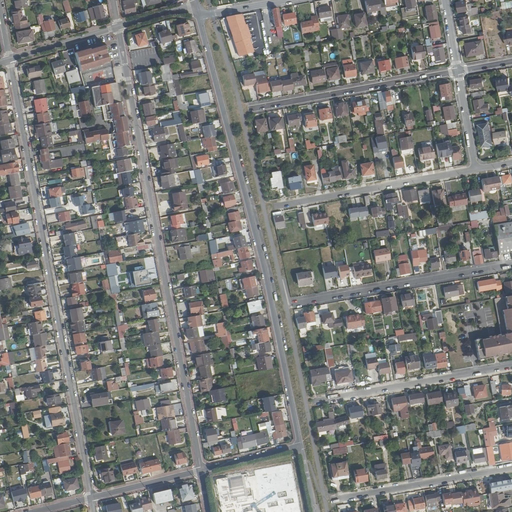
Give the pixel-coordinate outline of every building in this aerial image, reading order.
[(14,0),(15,9),(27,7),(26,0),(14,0)] [(66,13),(71,12),(67,0),(63,1),(66,13)] [(127,0),(122,1),(125,13),(135,11),(133,3),(137,3),(136,0),(127,0)] [(375,11),(373,0),(371,0),(364,1),(366,13),(375,11)] [(384,4),(382,0),(377,0),(373,0),(375,11),(379,10),(380,14),(385,13),(384,4)] [(471,10),(469,4),(467,5),(466,2),(457,3),(458,13),(467,11),(467,13),(466,13),(466,17),(469,16),(473,15),(472,10),(471,10)] [(87,8),(91,20),(104,17),(101,5),(87,8)] [(436,19),(434,5),(424,6),(427,21),(436,19)] [(329,18),(327,8),(315,10),(317,20),(329,18)] [(15,26),(15,29),(30,27),(29,23),(27,23),(24,9),(11,12),(14,26),(15,26)] [(282,33),(278,9),(272,10),(275,28),(276,27),(278,38),(281,37),(281,33),(282,33)] [(77,22),(84,20),(82,12),(74,14),(77,22)] [(253,52),(242,20),(250,18),(248,14),(226,18),(238,56),(253,52)] [(295,24),(293,14),(282,15),(284,26),(295,24)] [(365,26),(363,14),(353,16),(355,28),(365,26)] [(41,25),(43,32),(55,29),(52,20),(43,22),(41,16),(38,17),(41,25)] [(347,28),(345,16),(335,18),(337,30),(347,28)] [(472,30),(469,16),(466,17),(461,18),(463,32),(472,30)] [(317,31),(314,17),(309,17),(310,22),(298,24),(300,34),(317,31)] [(70,26),(67,18),(58,21),(61,29),(70,26)] [(440,38),(437,22),(428,23),(431,39),(440,38)] [(191,34),(188,24),(178,27),(180,37),(185,36),(191,34)] [(18,43),(25,42),(25,40),(33,39),(31,30),(16,33),(18,43)] [(162,44),(173,41),(171,36),(169,30),(166,31),(162,32),(159,34),(162,44)] [(511,44),(511,31),(507,33),(507,34),(503,35),(505,44),(509,44),(509,45),(511,44)] [(136,36),(139,46),(147,44),(144,33),(136,36)] [(184,42),(187,54),(198,52),(195,40),(184,42)] [(483,53),(482,41),(465,44),(467,55),(478,53),(479,54),(483,53)] [(444,60),(441,44),(432,46),(426,47),(426,50),(433,49),(435,64),(442,63),(442,60),(444,60)] [(425,58),(423,46),(411,48),(413,60),(425,58)] [(77,53),(75,54),(80,71),(82,71),(83,68),(86,67),(87,69),(90,69),(90,70),(101,67),(101,65),(105,64),(104,63),(108,62),(110,62),(111,60),(108,48),(106,47),(104,47),(100,48),(100,47),(89,50),(89,49),(85,49),(86,51),(83,52),(82,55),(80,55),(77,53)] [(164,60),(165,65),(169,64),(179,62),(177,56),(170,57),(171,58),(164,60)] [(408,66),(406,57),(394,59),(396,69),(408,66)] [(65,71),(62,61),(52,63),(55,75),(65,73),(65,71)] [(181,79),(198,75),(197,72),(202,71),(200,61),(192,62),(193,70),(180,73),(181,79)] [(389,70),(388,61),(377,63),(379,72),(389,70)] [(373,73),(371,62),(360,64),(362,75),(373,73)] [(338,79),(335,63),(322,66),(323,70),(325,81),(328,80),(328,81),(338,79)] [(171,75),(169,64),(165,65),(164,65),(166,74),(165,74),(167,81),(173,80),(171,75)] [(355,76),(353,65),(342,67),(345,78),(355,76)] [(29,79),(41,76),(39,67),(27,69),(29,79)] [(71,72),(65,73),(68,83),(79,80),(76,70),(71,72)] [(325,81),(323,70),(310,72),(312,84),(325,82),(325,81)] [(144,85),(152,84),(150,71),(140,73),(142,85),(144,85)] [(267,89),(265,76),(254,78),(253,74),(242,76),(244,86),(251,85),(251,86),(255,85),(256,93),(261,92),(260,91),(267,89)] [(304,85),(303,76),(290,78),(291,80),(292,87),(304,85)] [(483,86),(482,78),(471,80),(473,88),(483,86)] [(511,94),(511,92),(511,86),(509,78),(497,81),(500,97),(511,94)] [(43,79),(34,81),(36,95),(46,94),(43,79)] [(176,96),(184,94),(183,90),(181,90),(178,79),(173,80),(174,85),(176,96)] [(292,87),(291,80),(280,82),(280,81),(269,82),(271,92),(282,91),(282,92),(292,90),(292,87)] [(103,113),(122,109),(117,83),(110,84),(110,86),(101,88),(101,86),(92,87),(94,97),(95,107),(102,106),(103,113)] [(156,94),(154,83),(152,84),(144,85),(146,96),(156,94)] [(451,95),(448,84),(438,86),(440,97),(445,96),(446,101),(451,100),(450,95),(451,95)] [(391,101),(389,92),(384,92),(387,107),(393,106),(392,101),(391,101)] [(203,107),(211,106),(210,102),(211,102),(210,101),(208,93),(209,93),(198,95),(199,96),(201,103),(200,103),(200,104),(201,104),(201,107),(203,107)] [(69,106),(75,105),(73,94),(70,95),(71,104),(65,105),(66,107),(69,106)] [(185,100),(184,94),(176,96),(180,111),(187,110),(186,102),(182,103),(182,101),(185,100)] [(47,110),(45,98),(35,100),(37,112),(46,111),(47,110)] [(485,110),(483,98),(474,100),(476,112),(485,110)] [(78,117),(91,115),(88,100),(78,102),(79,109),(76,110),(77,110),(78,117)] [(366,112),(364,102),(351,104),(353,114),(366,112)] [(145,115),(155,114),(153,103),(143,105),(145,115)] [(347,115),(345,103),(334,105),(335,110),(337,109),(338,116),(347,115)] [(455,118),(452,106),(442,108),(444,118),(449,118),(450,119),(455,118)] [(123,117),(122,109),(103,113),(105,120),(111,119),(112,118),(117,118),(120,120),(124,120),(123,117)] [(331,119),(329,109),(319,111),(320,121),(331,119)] [(0,125),(9,123),(6,110),(0,111),(0,125)] [(191,112),(193,124),(205,122),(206,122),(203,110),(191,112)] [(432,122),(430,110),(425,111),(428,125),(432,124),(433,127),(436,126),(435,121),(432,122)] [(37,125),(49,123),(48,122),(47,115),(46,111),(37,112),(36,113),(38,120),(36,120),(36,125),(37,125)] [(315,127),(313,114),(303,116),(305,129),(315,127)] [(299,126),(297,115),(287,116),(289,126),(295,125),(296,127),(299,126)] [(413,125),(411,115),(403,116),(404,127),(406,127),(406,129),(411,128),(410,126),(413,125)] [(155,124),(154,120),(154,116),(146,118),(147,125),(155,124)] [(283,129),(281,117),(274,119),(274,118),(267,119),(270,131),(283,129)] [(266,131),(264,119),(254,121),(256,133),(266,131)] [(125,127),(124,121),(113,124),(115,133),(120,132),(122,127),(125,127)] [(460,134),(459,131),(457,131),(456,129),(455,122),(446,124),(448,136),(460,134)] [(12,132),(11,123),(9,123),(0,125),(0,127),(1,134),(12,132)] [(37,133),(38,138),(41,138),(50,136),(51,135),(50,131),(49,123),(37,125),(38,133),(37,133)] [(214,124),(203,126),(205,138),(214,137),(216,136),(216,132),(215,129),(214,124)] [(491,145),(488,124),(478,126),(480,138),(482,138),(483,147),(491,145)] [(126,133),(126,131),(125,127),(122,127),(120,132),(115,133),(114,133),(107,134),(106,129),(89,132),(88,129),(83,130),(85,141),(126,133)] [(153,129),(155,136),(155,142),(166,140),(164,127),(162,128),(153,129)] [(82,142),(80,130),(68,132),(69,136),(76,135),(76,134),(78,134),(80,142),(82,142)] [(508,142),(506,131),(493,133),(495,144),(508,142)] [(129,145),(126,133),(85,141),(86,144),(108,140),(110,149),(116,148),(125,146),(129,145)] [(411,142),(410,137),(404,138),(403,134),(398,134),(401,150),(413,148),(412,142),(411,142)] [(52,146),(50,136),(41,138),(42,148),(52,146)] [(209,152),(217,150),(216,145),(215,145),(214,137),(205,138),(202,139),(204,147),(208,147),(209,152)] [(385,148),(383,137),(375,139),(375,142),(371,142),(373,153),(378,152),(377,149),(385,148)] [(2,150),(15,148),(13,139),(1,142),(2,150)] [(307,149),(315,147),(314,143),(310,144),(310,140),(305,141),(307,149)] [(452,156),(451,147),(450,143),(436,146),(438,158),(448,155),(448,157),(452,156)] [(173,144),(161,146),(163,157),(175,155),(173,144)] [(125,146),(116,148),(118,157),(127,155),(125,146)] [(461,159),(459,146),(451,147),(452,156),(453,160),(461,159)] [(434,160),(432,147),(418,149),(420,162),(434,160)] [(40,154),(41,162),(43,162),(51,160),(50,153),(50,152),(49,153),(48,148),(40,150),(41,154),(40,154)] [(1,152),(3,162),(16,160),(14,150),(1,152)] [(403,168),(401,155),(400,155),(400,157),(396,157),(396,152),(391,153),(395,169),(403,168)] [(207,155),(197,156),(199,165),(203,164),(203,166),(205,165),(205,164),(209,163),(207,155)] [(51,160),(43,162),(44,169),(63,166),(61,158),(51,160)] [(170,174),(173,174),(172,169),(176,168),(174,158),(163,160),(165,170),(163,171),(164,176),(170,174)] [(128,159),(116,161),(119,173),(122,173),(129,171),(131,171),(130,165),(129,165),(128,159)] [(354,178),(353,168),(348,170),(346,161),(341,162),(342,167),(338,168),(341,180),(354,178)] [(17,173),(20,172),(19,165),(18,162),(17,163),(7,165),(0,165),(0,167),(1,176),(8,175),(10,174),(17,173)] [(227,174),(225,163),(217,165),(220,176),(227,174)] [(373,174),(371,163),(360,165),(362,177),(373,174)] [(341,180),(338,168),(338,165),(331,167),(331,170),(332,172),(321,174),(323,184),(341,180)] [(316,180),(313,166),(304,168),(307,182),(316,180)] [(82,167),(71,169),(73,177),(84,175),(83,167),(82,167)] [(119,182),(120,186),(131,184),(129,171),(122,173),(123,180),(124,182),(119,182)] [(282,189),(279,172),(270,174),(271,179),(270,180),(271,188),(276,187),(276,190),(282,189)] [(19,185),(17,173),(10,174),(12,186),(19,185)] [(164,176),(160,176),(161,181),(164,181),(165,187),(172,185),(170,174),(164,176)] [(511,183),(510,175),(499,177),(500,184),(500,186),(504,185),(503,184),(511,183)] [(500,184),(499,177),(481,180),(484,194),(489,193),(488,187),(500,184)] [(301,189),(299,178),(288,180),(289,188),(294,187),(295,190),(301,189)] [(233,192),(235,191),(233,180),(221,183),(224,194),(233,192)] [(206,190),(204,183),(201,183),(198,184),(199,191),(206,190)] [(23,197),(21,185),(19,185),(12,186),(9,187),(12,199),(16,198),(23,197)] [(48,192),(49,199),(59,197),(62,196),(60,187),(49,189),(50,192),(48,192)] [(123,189),(124,197),(125,197),(133,196),(132,188),(123,189)] [(418,200),(416,189),(404,192),(406,202),(418,200)] [(447,203),(445,195),(442,195),(442,189),(432,191),(435,204),(435,206),(447,203)] [(481,199),(480,189),(468,191),(470,201),(481,199)] [(431,200),(429,190),(418,192),(420,202),(431,200)] [(185,192),(174,195),(176,204),(174,205),(175,211),(188,209),(185,192)] [(399,201),(397,193),(387,195),(387,196),(385,196),(386,203),(399,201)] [(468,204),(466,193),(453,195),(453,196),(448,197),(450,206),(454,205),(455,206),(468,204)] [(131,209),(138,207),(137,203),(136,203),(135,195),(133,196),(125,197),(127,209),(131,209)] [(236,203),(234,195),(224,197),(223,197),(225,206),(236,203)] [(61,206),(59,197),(49,199),(51,208),(61,206)] [(5,204),(7,212),(20,210),(19,207),(15,208),(14,202),(5,204)] [(409,216),(407,205),(402,205),(404,215),(405,220),(409,219),(409,218),(411,218),(411,216),(409,216)] [(357,206),(353,206),(353,208),(348,209),(350,218),(359,216),(357,206)] [(368,216),(366,206),(360,207),(360,206),(357,206),(359,216),(359,217),(368,216)] [(385,213),(385,210),(380,211),(380,207),(371,209),(373,217),(377,217),(377,215),(385,213)] [(506,215),(505,209),(496,211),(497,214),(487,215),(488,218),(506,215)] [(123,210),(113,212),(114,222),(125,220),(123,210)] [(241,220),(239,211),(228,213),(230,222),(240,220),(241,220)] [(16,216),(16,213),(16,212),(11,213),(11,214),(6,215),(8,224),(13,223),(13,224),(18,223),(17,219),(16,216)] [(67,212),(58,213),(60,222),(69,220),(67,212)] [(284,227),(281,212),(272,213),(275,229),(284,227)] [(182,213),(171,216),(172,220),(171,220),(173,230),(181,228),(180,224),(184,223),(182,213)] [(488,218),(487,215),(487,213),(477,214),(477,213),(469,214),(471,221),(488,218)] [(328,224),(326,214),(318,215),(317,214),(312,215),(314,226),(328,224)] [(72,231),(87,228),(85,220),(66,225),(67,230),(72,229),(72,231)] [(230,222),(229,222),(231,232),(242,230),(240,220),(230,222)] [(511,221),(493,225),(498,255),(511,252),(511,221)] [(131,224),(132,235),(139,233),(144,232),(142,222),(131,224)] [(16,236),(32,233),(32,230),(26,232),(25,228),(29,227),(28,223),(18,226),(19,230),(15,231),(16,236)] [(450,229),(450,225),(449,225),(436,228),(437,236),(441,235),(440,230),(444,230),(444,231),(451,230),(450,229)] [(173,230),(171,230),(173,242),(183,240),(183,237),(181,228),(173,230)] [(73,233),(63,235),(65,247),(71,246),(75,245),(73,233)] [(141,246),(139,233),(132,235),(127,235),(129,248),(137,246),(141,246)] [(236,248),(246,246),(244,236),(234,238),(236,248)] [(18,241),(19,248),(17,248),(18,255),(31,253),(30,247),(33,246),(31,237),(28,238),(28,239),(23,240),(23,239),(18,239),(19,241),(18,241)] [(186,243),(175,245),(176,249),(179,249),(182,260),(192,258),(190,246),(187,246),(186,243)] [(74,258),(71,246),(65,247),(63,247),(65,260),(67,260),(74,258)] [(247,247),(238,248),(239,253),(241,252),(242,255),(239,255),(240,259),(249,257),(250,256),(248,249),(247,249),(247,247)] [(103,253),(106,265),(115,263),(122,262),(123,262),(120,249),(103,253)] [(389,259),(387,249),(373,251),(375,262),(389,259)] [(469,260),(468,250),(463,252),(462,249),(458,250),(460,261),(469,260)] [(497,257),(496,252),(489,253),(488,249),(484,250),(486,259),(497,257)] [(231,250),(212,254),(215,267),(219,266),(221,266),(219,258),(232,255),(231,250)] [(483,263),(480,250),(473,252),(475,264),(483,263)] [(427,260),(426,252),(418,253),(418,251),(410,252),(413,264),(419,264),(418,261),(427,260)] [(456,261),(455,252),(444,254),(446,263),(456,261)] [(68,269),(69,272),(82,269),(79,257),(74,258),(67,260),(67,264),(68,269)] [(439,267),(438,257),(429,259),(431,268),(439,267)] [(37,267),(36,258),(26,260),(27,269),(37,267)] [(253,269),(251,260),(241,262),(242,268),(239,268),(240,272),(253,269)] [(410,273),(408,264),(407,264),(406,261),(395,263),(398,276),(410,273)] [(106,265),(108,277),(111,276),(118,275),(117,273),(116,273),(114,266),(116,266),(115,263),(106,265)] [(371,273),(369,264),(353,267),(355,278),(359,277),(359,275),(371,273)] [(340,265),(340,278),(350,277),(349,265),(340,265)] [(337,277),(335,266),(322,268),(324,279),(337,277)] [(215,271),(215,267),(200,270),(200,273),(206,272),(208,282),(212,281),(210,272),(215,271)] [(129,274),(131,287),(150,284),(149,280),(148,280),(146,270),(129,274)] [(71,284),(72,284),(82,282),(87,281),(85,272),(69,275),(71,284)] [(305,284),(303,273),(296,274),(298,286),(305,284)] [(246,289),(256,287),(254,276),(243,279),(245,289),(246,289)] [(296,289),(294,277),(287,278),(289,290),(296,289)] [(0,286),(1,290),(12,288),(10,278),(0,280),(0,286)] [(496,291),(502,290),(500,278),(477,282),(479,292),(496,289),(496,291)] [(73,292),(74,296),(85,294),(82,282),(72,284),(74,292),(73,292)] [(30,297),(41,295),(39,283),(29,285),(28,285),(30,297)] [(195,285),(184,287),(186,297),(196,295),(195,285)] [(464,294),(463,285),(444,288),(445,297),(464,294)] [(259,294),(257,287),(256,287),(246,289),(248,298),(258,296),(258,294),(259,294)] [(145,301),(156,299),(154,290),(144,291),(145,301)] [(223,294),(220,295),(222,309),(228,307),(225,293),(223,294)] [(414,305),(412,295),(407,296),(407,295),(400,296),(402,307),(414,305)] [(511,295),(506,296),(493,299),(499,334),(474,338),(478,359),(511,352),(511,295)] [(41,296),(30,298),(31,307),(42,305),(41,296)] [(67,298),(69,308),(76,307),(74,297),(67,298)] [(396,311),(394,298),(381,300),(384,313),(396,311)] [(261,309),(259,300),(246,303),(248,312),(261,309)] [(190,305),(190,308),(191,313),(194,313),(195,315),(204,314),(202,301),(189,304),(190,305)] [(380,311),(379,301),(365,303),(367,313),(380,311)] [(156,303),(142,305),(144,318),(158,315),(156,303)] [(82,320),(80,308),(69,310),(71,322),(82,320)] [(115,314),(117,326),(121,325),(119,316),(123,315),(122,312),(118,313),(118,310),(114,310),(115,314)] [(442,323),(440,310),(434,311),(436,317),(432,318),(431,312),(422,314),(422,320),(427,319),(428,329),(437,327),(437,324),(442,323)] [(41,321),(46,320),(45,311),(35,312),(37,322),(41,321)] [(320,324),(319,318),(314,319),(313,312),(304,314),(304,317),(305,324),(315,322),(316,325),(320,324)] [(332,319),(332,313),(322,315),(323,323),(328,322),(329,328),(336,327),(335,321),(334,319),(332,319)] [(263,318),(262,314),(252,317),(254,327),(264,325),(264,321),(265,321),(265,318),(263,318)] [(200,315),(188,317),(190,328),(197,327),(201,326),(200,315)] [(365,326),(363,315),(359,315),(358,315),(349,317),(350,323),(351,328),(365,326)] [(305,324),(304,317),(296,319),(298,329),(306,328),(305,324)] [(158,318),(147,320),(148,325),(150,333),(158,332),(160,331),(158,318)] [(71,322),(73,335),(84,332),(82,320),(71,322)] [(33,335),(44,333),(41,321),(37,322),(28,324),(30,336),(33,335)] [(121,325),(117,326),(119,339),(124,338),(122,332),(129,331),(127,324),(121,325)] [(190,328),(187,329),(189,339),(198,337),(197,327),(190,328)] [(259,343),(269,341),(266,328),(249,331),(250,337),(258,335),(259,343)] [(84,332),(73,335),(75,344),(86,342),(84,332)] [(143,334),(146,346),(149,346),(160,344),(158,332),(150,333),(144,334),(143,334)] [(49,339),(47,333),(44,333),(33,335),(35,343),(42,342),(42,340),(49,339)] [(112,350),(110,340),(109,341),(102,342),(101,342),(103,352),(112,350)] [(207,351),(205,340),(194,342),(194,346),(196,353),(207,351)] [(260,357),(270,355),(272,355),(269,341),(259,343),(258,343),(260,357)] [(161,356),(163,356),(160,344),(149,346),(152,358),(161,356)] [(84,345),(76,347),(77,356),(86,354),(84,345)] [(37,360),(44,359),(45,358),(44,351),(46,351),(45,346),(35,348),(35,349),(37,360)] [(0,367),(3,366),(10,365),(9,363),(8,353),(4,354),(4,358),(1,358),(2,362),(0,362),(0,367)] [(197,368),(200,367),(210,365),(207,353),(195,355),(197,368)] [(257,358),(260,371),(273,368),(270,355),(260,357),(257,358)] [(447,366),(445,355),(441,355),(441,358),(435,359),(436,367),(436,368),(447,366)] [(150,358),(151,368),(163,365),(161,356),(152,358),(150,358)] [(377,364),(376,356),(366,358),(368,369),(378,368),(377,364)] [(419,367),(417,356),(405,358),(407,369),(419,367)] [(435,359),(434,356),(423,357),(425,369),(436,367),(435,359)] [(47,371),(46,366),(45,367),(44,359),(37,360),(35,360),(37,373),(42,371),(47,371)] [(81,362),(83,372),(91,370),(90,361),(81,362)] [(390,372),(388,362),(377,364),(378,368),(379,374),(390,372)] [(396,374),(405,374),(405,362),(396,362),(396,374)] [(200,367),(201,373),(211,372),(210,365),(200,367)] [(173,377),(171,367),(161,369),(163,379),(173,377)] [(92,370),(94,382),(102,380),(100,368),(92,370)] [(327,380),(325,369),(310,371),(312,383),(327,380)] [(47,371),(42,371),(44,383),(54,382),(52,370),(47,371)] [(352,381),(350,371),(342,373),(344,385),(349,384),(348,381),(352,381)] [(199,380),(200,380),(212,378),(211,372),(201,373),(201,375),(198,376),(199,380)] [(344,385),(342,373),(335,374),(337,383),(342,382),(343,385),(344,385)] [(209,391),(214,390),(212,378),(200,380),(202,392),(209,391)] [(271,378),(260,380),(263,394),(267,393),(267,395),(272,394),(271,392),(274,392),(272,383),(276,382),(276,378),(271,378)] [(108,391),(109,391),(119,389),(117,383),(113,384),(112,381),(106,382),(108,391)] [(156,387),(157,392),(174,389),(173,382),(161,384),(161,386),(156,387)] [(129,388),(129,392),(155,387),(154,383),(141,385),(129,388)] [(510,394),(510,385),(507,385),(507,383),(505,383),(505,385),(501,384),(501,394),(510,394)] [(486,397),(484,385),(477,387),(477,390),(473,391),(474,399),(486,397)] [(39,386),(25,388),(26,391),(27,398),(36,397),(35,392),(40,391),(39,386)] [(470,395),(468,386),(463,386),(465,394),(458,395),(459,399),(466,398),(465,396),(470,395)] [(25,388),(25,387),(15,389),(16,394),(16,395),(17,402),(24,400),(23,395),(19,396),(19,392),(26,391),(25,388)] [(227,402),(224,388),(214,390),(209,391),(210,396),(214,396),(216,404),(227,402)] [(93,407),(111,404),(109,391),(108,391),(90,395),(93,407)] [(441,403),(440,392),(425,395),(427,405),(441,403)] [(458,405),(455,393),(448,394),(448,396),(443,397),(445,407),(458,405)] [(60,403),(59,394),(46,396),(48,405),(60,403)] [(405,404),(423,401),(422,394),(404,397),(405,404)] [(274,396),(263,398),(266,412),(267,412),(277,410),(274,396)] [(405,404),(404,397),(391,399),(393,410),(400,409),(402,418),(408,417),(405,404)] [(138,411),(150,409),(149,399),(136,401),(138,411)] [(12,415),(19,414),(17,402),(9,403),(12,415)] [(381,414),(379,403),(367,406),(368,415),(381,414)] [(174,409),(173,404),(171,405),(162,407),(159,407),(160,415),(159,417),(160,420),(161,419),(173,417),(172,409),(174,409)] [(474,414),(473,404),(464,405),(466,416),(474,414)] [(511,418),(511,406),(511,405),(499,407),(501,421),(511,418)] [(62,413),(61,406),(52,408),(53,414),(62,413)] [(362,414),(360,406),(349,408),(351,419),(356,418),(356,416),(362,414)] [(217,421),(215,408),(205,410),(207,423),(217,421)] [(42,416),(41,410),(34,411),(35,418),(42,416)] [(267,412),(266,412),(259,413),(260,420),(269,418),(267,412)] [(275,426),(283,424),(281,412),(272,414),(274,421),(275,426)] [(63,417),(62,413),(53,414),(44,416),(46,427),(64,424),(63,419),(65,418),(64,416),(63,417)] [(334,421),(332,413),(328,413),(329,420),(315,422),(317,432),(335,429),(335,427),(334,421)] [(135,424),(144,423),(143,417),(139,417),(139,415),(134,416),(135,420),(135,424)] [(176,429),(174,417),(173,417),(161,419),(163,432),(168,431),(176,429)] [(349,423),(348,417),(342,419),(342,418),(337,419),(337,420),(334,421),(335,427),(349,423)] [(110,423),(112,435),(125,433),(122,420),(110,423)] [(263,432),(253,435),(256,445),(269,441),(265,423),(258,425),(260,430),(262,430),(263,432)] [(286,437),(283,424),(275,426),(278,439),(280,438),(280,439),(283,439),(282,438),(286,437)] [(476,430),(475,424),(464,425),(465,432),(476,430)] [(27,425),(21,426),(24,439),(30,438),(27,425)] [(206,434),(207,438),(216,436),(215,428),(211,429),(205,430),(206,432),(205,432),(205,435),(206,434)] [(178,429),(176,429),(168,431),(170,444),(181,442),(178,429)] [(69,443),(68,439),(67,432),(62,433),(62,434),(56,435),(58,445),(63,444),(68,443),(69,443)] [(256,445),(253,435),(236,439),(239,449),(256,445)] [(63,444),(58,445),(54,445),(55,449),(56,455),(57,458),(65,456),(68,456),(71,455),(68,443),(63,444)] [(433,456),(431,447),(421,449),(420,443),(417,444),(420,459),(423,458),(423,454),(428,453),(428,457),(433,456)] [(511,457),(511,446),(511,443),(503,444),(505,459),(511,457)] [(220,446),(222,453),(230,451),(228,444),(226,445),(220,446)] [(452,459),(450,445),(439,447),(440,456),(445,455),(446,460),(452,459)] [(95,448),(97,460),(108,458),(106,446),(95,448)] [(215,455),(222,453),(220,446),(216,447),(213,448),(215,455)] [(420,463),(417,447),(412,447),(413,453),(409,454),(411,463),(411,466),(415,466),(415,464),(420,463)] [(494,459),(493,452),(491,452),(490,447),(486,447),(487,453),(488,460),(489,466),(493,465),(492,460),(494,459)] [(31,450),(26,451),(28,462),(28,463),(30,462),(33,462),(36,461),(35,452),(36,452),(35,449),(31,450)] [(466,461),(464,451),(454,452),(456,463),(466,461)] [(174,455),(177,465),(186,462),(183,452),(174,455)] [(411,463),(409,454),(409,453),(400,454),(402,465),(411,463)] [(488,460),(487,453),(473,455),(475,463),(488,460)] [(47,460),(48,464),(58,462),(60,473),(71,471),(69,458),(68,459),(58,461),(57,458),(47,460)] [(141,473),(161,468),(158,459),(149,461),(139,464),(141,473)] [(30,462),(28,463),(26,463),(27,464),(23,465),(25,471),(28,470),(32,469),(30,462)] [(137,472),(134,462),(121,465),(123,475),(137,472)] [(348,475),(346,462),(330,465),(333,478),(348,475)] [(248,474),(216,479),(222,511),(256,511),(256,510),(265,508),(265,511),(298,511),(290,464),(255,471),(255,475),(248,476),(248,474)] [(111,468),(101,470),(102,476),(104,476),(105,482),(113,481),(111,468)] [(367,482),(365,469),(354,471),(356,484),(367,482)] [(386,478),(384,470),(376,472),(377,479),(386,478)] [(66,491),(79,487),(76,478),(63,481),(66,491)] [(486,494),(484,481),(476,482),(477,489),(476,489),(476,491),(477,496),(486,494)] [(39,485),(39,486),(41,496),(52,494),(50,483),(39,485)] [(31,499),(41,496),(39,486),(28,488),(31,499)] [(180,490),(182,501),(193,498),(190,487),(180,490)] [(155,504),(172,500),(170,490),(153,494),(155,504)] [(477,496),(476,491),(461,494),(462,499),(477,496)] [(462,499),(461,494),(461,493),(454,494),(454,492),(450,493),(452,504),(452,505),(462,503),(462,499)] [(509,505),(508,499),(502,500),(501,492),(496,493),(490,494),(488,494),(491,508),(509,505)] [(452,504),(450,493),(442,494),(444,505),(452,504)] [(24,496),(22,497),(16,498),(14,498),(15,504),(19,504),(19,505),(22,504),(22,503),(25,502),(24,496)] [(423,509),(421,498),(418,498),(417,496),(412,498),(414,511),(423,509)] [(440,506),(438,496),(430,498),(430,499),(426,500),(427,508),(440,506)] [(479,503),(477,496),(462,499),(462,503),(463,506),(479,503)] [(152,508),(149,497),(143,499),(143,498),(139,499),(140,502),(142,511),(152,508)] [(131,511),(142,511),(140,502),(129,505),(131,511)] [(197,511),(196,503),(185,505),(186,511),(197,511)]
